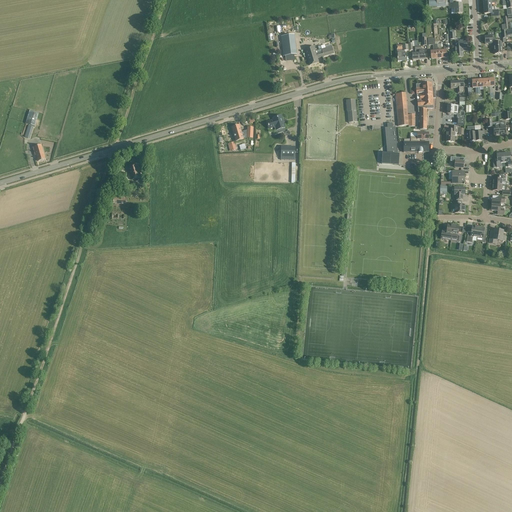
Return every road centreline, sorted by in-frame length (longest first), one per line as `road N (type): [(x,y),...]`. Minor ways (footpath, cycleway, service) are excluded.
road 1 (track): [(162,0),(0,478)]
road 2 (tertiary): [(0,183),(324,85),(440,70)]
